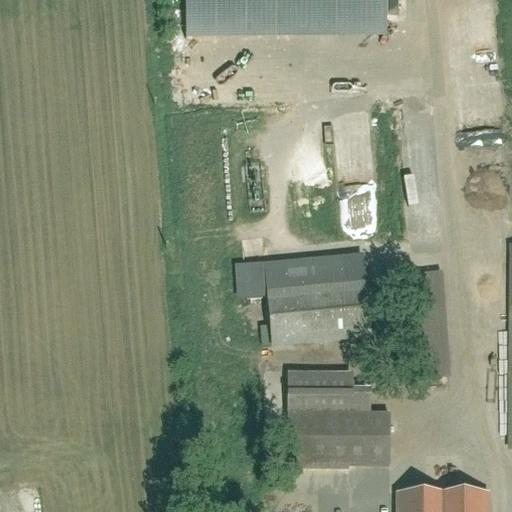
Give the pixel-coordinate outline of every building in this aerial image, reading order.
[(380,0),(183,0),(183,35),(381,35),(380,0)] [(398,176),(415,175),(412,119),(395,120),(398,176)] [(358,257),(258,265),(261,298),(265,349),(365,341),(358,257)] [(237,300),(261,298),(258,265),(234,267),(237,300)] [(448,379),(439,272),(391,276),(399,382),(448,379)] [(283,415),(366,415),(366,375),(283,375),(283,415)] [(366,415),(283,415),(283,465),(385,465),(385,415),(366,415)] [(435,511),(436,493),(393,493),(393,511),(435,511)] [(485,511),(485,493),(436,493),(435,511),(485,511)]
